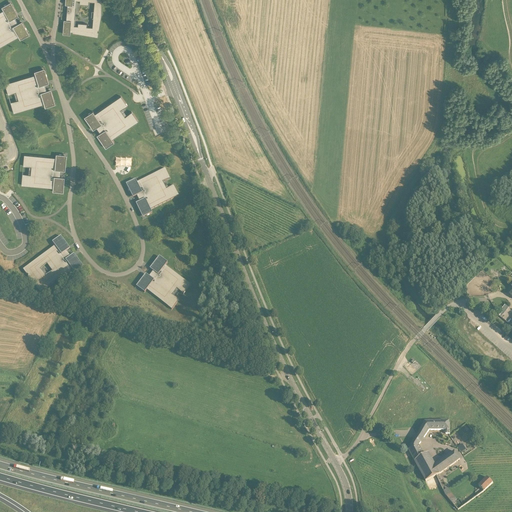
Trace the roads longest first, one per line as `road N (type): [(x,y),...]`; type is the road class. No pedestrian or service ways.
road 1 (secondary): [(349,511),(341,473),(257,307),(140,0)]
road 2 (motorway): [(190,511),(0,465)]
road 3 (motorway): [(0,476),(137,511)]
